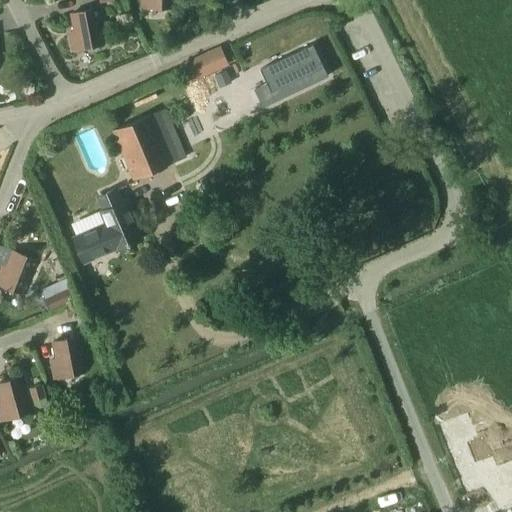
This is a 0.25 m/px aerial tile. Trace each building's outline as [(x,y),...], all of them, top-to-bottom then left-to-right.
[(104,44),(97,8),(71,13),(75,31),(69,32),(73,50),(104,44)] [(267,83),(271,90),(323,65),(312,43),(260,69),(267,83)] [(213,60),(221,57),(217,47),(181,64),(189,82),(209,73),(208,69),(216,66),(213,60)] [(230,51),(224,54),(227,59),(233,57),(230,51)] [(226,70),(214,75),(220,88),(232,82),(226,70)] [(184,153),(165,108),(113,131),(133,180),(184,153)] [(100,211),(105,222),(72,236),(83,263),(117,249),(139,239),(126,200),(122,201),(116,188),(98,195),(103,210),(100,211)] [(37,261),(13,251),(6,267),(1,265),(0,267),(0,284),(23,294),(37,261)] [(70,289),(45,301),(51,313),(76,302),(70,289)] [(77,304),(67,309),(70,316),(81,311),(77,304)] [(84,373),(78,338),(55,341),(55,359),(51,360),(54,378),(84,373)] [(29,412),(20,378),(0,383),(0,419),(0,420),(29,412)] [(41,385),(31,388),(35,400),(45,397),(41,385)] [(465,418),(442,428),(468,493),(492,483),(502,510),(511,505),(511,463),(495,470),(482,437),(474,440),(465,418)]
